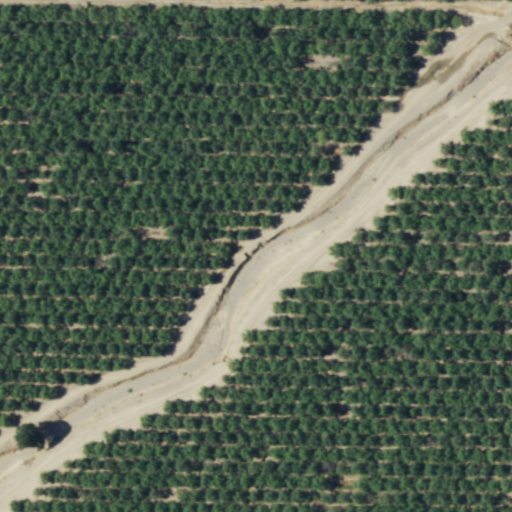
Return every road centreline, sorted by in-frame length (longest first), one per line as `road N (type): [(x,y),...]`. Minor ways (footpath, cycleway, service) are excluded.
road 1 (track): [(511,13),(378,132),(326,190),(245,245),(169,351),(88,384),(0,438)]
road 2 (track): [(0,501),(108,425),(223,364),(257,307),(302,263),(424,150),(511,85)]
road 3 (track): [(511,12),(42,0)]
